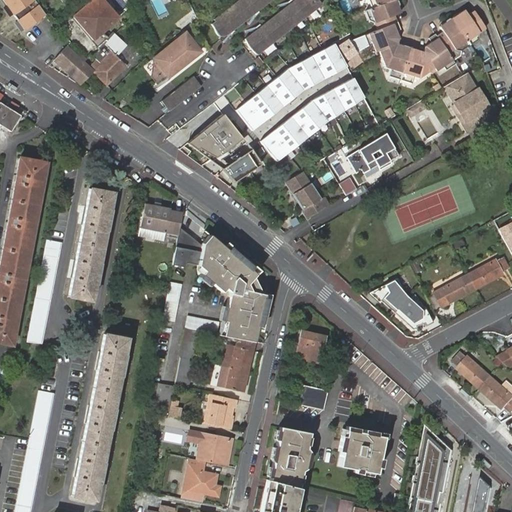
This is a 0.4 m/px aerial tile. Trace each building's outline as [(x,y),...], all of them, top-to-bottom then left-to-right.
[(2,0),(24,30),(46,14),(35,0),(2,0)] [(116,14),(102,0),(87,0),(72,16),(95,37),(116,14)] [(229,34),(271,0),(239,0),(214,20),(216,21),(212,24),(212,25),(213,25),(213,26),(214,26),(214,27),(214,28),(215,28),(215,29),(215,30),(215,31),(216,31),(216,32),(216,33),(217,33),(217,34),(218,34),(218,35),(219,35),(219,36),(220,36),(221,36),(222,36),(223,36),(224,36),(225,36),(226,36),(227,35),(228,35),(228,34),(229,34)] [(258,54),(321,4),(318,0),(294,0),(246,39),(246,40),(246,41),(246,42),(247,43),(247,44),(247,45),(248,45),(248,46),(248,47),(249,47),(249,48),(250,48),(250,49),(251,49),(251,50),(252,50),(252,51),(253,51),(253,52),(254,52),(255,53),(256,53),(257,53),(257,54),(258,54)] [(388,0),(369,8),(365,9),(367,15),(373,17),(378,28),(397,21),(395,14),(394,11),(400,8),(396,0),(388,0)] [(474,13),(462,17),(460,13),(452,19),(453,22),(468,45),(478,38),(478,34),(485,30),(483,26),(474,13)] [(441,33),(435,37),(454,64),(454,65),(457,62),(454,58),(458,55),(458,51),(468,45),(453,22),(452,19),(438,28),(441,27),(444,31),(441,33)] [(379,51),(396,44),(398,39),(397,37),(395,32),(400,30),(397,21),(378,28),(364,34),(369,44),(373,43),(376,51),(378,50),(379,51)] [(202,52),(197,46),(187,33),(156,61),(171,79),(202,52)] [(127,46),(115,34),(109,40),(108,38),(98,46),(100,48),(93,55),(100,63),(92,70),(105,84),(126,65),(117,55),(127,46)] [(424,47),(422,53),(433,69),(429,72),(431,75),(442,67),(444,69),(454,64),(435,37),(434,35),(428,39),(430,43),(424,47)] [(347,41),(338,48),(346,60),(355,54),(347,41)] [(286,68),(235,110),(251,130),(302,89),(345,66),(333,43),(286,68)] [(54,59),(80,82),(92,70),(100,63),(97,60),(89,67),(83,61),(85,59),(81,54),(79,57),(67,46),(54,59)] [(398,46),(380,54),(381,56),(387,72),(391,70),(389,78),(400,81),(410,49),(398,46)] [(422,53),(410,49),(400,81),(411,85),(413,78),(418,79),(429,72),(433,69),(422,53)] [(474,127),(480,136),(506,120),(502,111),(492,116),(488,119),(484,113),(489,110),(487,108),(489,107),(472,81),(470,82),(465,74),(462,76),(451,82),(456,91),(454,92),(459,100),(469,117),(465,120),(471,129),(474,127)] [(193,78),(163,102),(170,112),(171,113),(203,87),(197,80),(196,81),(193,78)] [(310,100),(259,141),(275,162),(327,120),(362,98),(351,78),(310,100)] [(428,104),(424,98),(414,104),(418,111),(418,110),(428,104)] [(469,117),(459,100),(455,103),(465,120),(469,117)] [(0,125),(10,131),(20,115),(0,102),(0,125)] [(488,119),(492,116),(489,110),(484,113),(488,119)] [(222,114),(186,143),(209,161),(224,152),(240,138),(222,114)] [(471,129),(476,138),(480,136),(474,127),(471,129)] [(380,171),(391,164),(390,161),(398,156),(385,134),(346,158),(355,174),(361,171),(363,174),(377,166),(380,171)] [(260,164),(249,149),(220,168),(233,182),(260,164)] [(46,162),(20,157),(16,175),(15,181),(8,217),(7,223),(0,258),(0,341),(11,344),(15,325),(16,320),(23,283),(24,278),(33,228),(34,223),(41,185),(42,181),(46,162)] [(319,162),(308,168),(312,173),(322,167),(319,162)] [(301,211),(307,220),(318,214),(330,207),(323,197),(320,199),(302,172),(300,173),(294,177),(284,183),(303,210),(301,211)] [(348,178),(338,184),(344,195),(355,189),(348,178)] [(111,192),(89,188),(85,205),(82,224),(75,260),(71,277),(68,296),(90,300),(94,280),(98,262),(105,227),(108,208),(111,192)] [(164,260),(173,262),(175,246),(179,228),(181,215),(169,208),(144,203),(139,227),(164,232),(163,240),(168,241),(164,260)] [(164,232),(139,227),(137,235),(163,240),(164,232)] [(173,262),(172,265),(185,268),(186,263),(197,266),(200,252),(201,245),(179,228),(175,246),(173,262)] [(237,338),(253,342),(256,328),(257,322),(259,316),(263,294),(260,294),(255,293),(249,280),(252,276),(254,273),(209,234),(201,243),(201,245),(200,252),(197,266),(202,271),(199,273),(209,282),(220,291),(223,287),(227,291),(224,306),(223,314),(221,319),(221,320),(225,321),(222,335),(237,338)] [(60,242),(46,239),(44,246),(26,342),(41,343),(59,249),(60,242)] [(494,259),(467,274),(475,288),(496,277),(495,274),(500,271),(507,268),(502,258),(496,261),(494,259)] [(207,286),(209,282),(199,273),(196,276),(207,286)] [(475,288),(467,274),(440,288),(439,286),(430,291),(439,307),(448,302),(446,300),(452,296),(453,299),(475,288)] [(255,293),(260,294),(252,276),(249,280),(255,293)] [(380,301),(411,329),(415,329),(416,327),(424,323),(425,326),(433,322),(425,309),(422,310),(407,296),(397,278),(369,293),(379,303),(380,301)] [(168,282),(167,289),(160,319),(174,322),(181,285),(168,282)] [(184,327),(216,334),(219,321),(187,314),(184,327)] [(197,331),(184,328),(178,356),(178,357),(179,357),(192,359),(197,331)] [(325,336),(301,331),(296,352),(302,354),(303,354),(307,355),(306,360),(308,360),(319,363),(319,361),(320,358),(322,349),(323,346),(325,336)] [(94,500),(126,338),(104,333),(72,495),(94,500)] [(251,350),(253,342),(237,338),(235,346),(235,347),(226,345),(221,365),(222,366),(230,367),(246,371),(251,350)] [(511,352),(511,353),(510,351),(499,356),(511,366),(511,365),(511,352)] [(461,373),(479,390),(491,377),(468,356),(467,358),(461,353),(453,361),(459,366),(463,370),(461,373)] [(503,363),(508,368),(511,366),(499,356),(496,357),(503,363)] [(193,360),(192,359),(179,357),(173,386),(187,389),(193,360)] [(242,392),(246,371),(230,367),(222,366),(217,387),(225,388),(242,392)] [(491,377),(479,390),(497,406),(500,403),(504,407),(510,413),(511,410),(511,386),(507,382),(502,387),(491,377)] [(173,386),(158,383),(154,407),(168,409),(169,406),(170,399),(173,386)] [(303,386),(299,405),(323,410),(327,391),(303,386)] [(29,511),(51,401),(53,393),(38,390),(37,398),(28,439),(21,479),(14,511),(29,511)] [(235,408),(236,400),(210,394),(209,402),(212,403),(207,424),(230,429),(232,418),(231,418),(233,407),(235,408)] [(177,401),(170,399),(169,406),(170,406),(168,415),(178,417),(180,408),(176,407),(177,401)] [(441,511),(454,449),(427,423),(411,511),(441,511)] [(280,428),(269,480),(298,487),(299,483),(300,483),(302,475),(300,475),(301,471),(305,468),(308,452),(306,448),(306,445),(308,446),(309,437),(308,437),(309,433),(280,428)] [(364,433),(345,430),(338,465),(354,468),(353,472),(360,473),(360,470),(375,472),(382,437),(375,435),(376,432),(364,430),(364,433)] [(196,460),(226,466),(228,454),(227,454),(229,441),(230,442),(231,439),(201,434),(188,431),(187,440),(200,443),(196,460)] [(182,488),(180,499),(201,503),(203,493),(217,496),(219,486),(214,485),(216,475),(202,472),(204,461),(189,458),(186,474),(190,475),(187,489),(182,488)] [(186,474),(182,488),(187,489),(190,475),(186,474)] [(292,511),(297,491),(298,487),(269,480),(268,484),(262,511),(292,511)] [(402,494),(394,493),(392,501),(400,503),(402,494)] [(338,511),(350,511),(353,502),(341,498),(338,511)]
